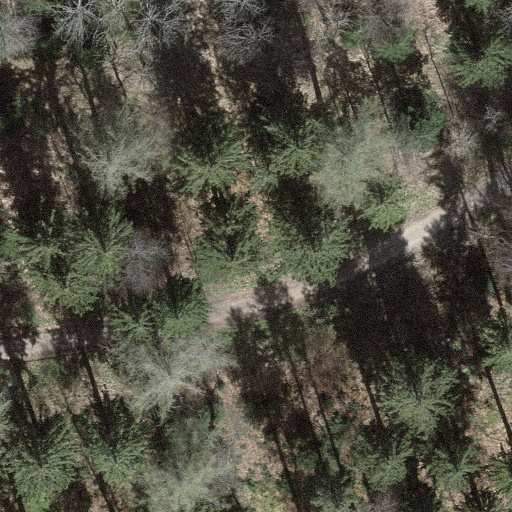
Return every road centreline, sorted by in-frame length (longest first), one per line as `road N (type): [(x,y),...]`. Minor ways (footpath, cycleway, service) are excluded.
road 1 (track): [(0,355),(70,351),(291,297),(511,179)]
road 2 (track): [(511,69),(258,89),(76,74),(0,57)]
